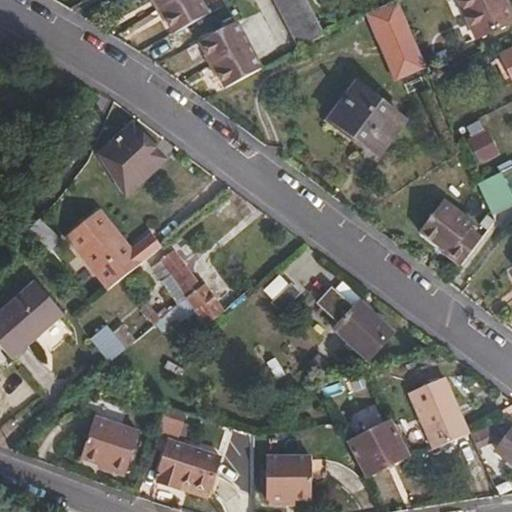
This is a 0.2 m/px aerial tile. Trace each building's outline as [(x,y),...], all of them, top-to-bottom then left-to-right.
[(153,0),(174,35),(208,15),(199,0),(153,0)] [(325,35),(306,0),(272,0),(298,50),(325,35)] [(428,71),(397,0),(396,0),(367,13),(397,84),(428,71)] [(457,0),(475,39),(511,22),(511,12),(506,0),(457,0)] [(199,41),(225,89),(262,69),(237,22),(199,41)] [(511,49),(500,55),(511,78),(511,49)] [(511,83),(511,78),(500,55),(495,58),(509,85),(511,83)] [(356,85),(331,119),(379,155),(404,122),(356,85)] [(133,126),(100,155),(126,197),(166,160),(133,126)] [(489,131),(473,136),(479,158),(495,153),(489,131)] [(511,165),(477,183),(489,209),(511,196),(511,165)] [(460,267),(482,239),(470,229),(474,223),(443,200),(438,206),(438,211),(435,211),(418,232),(443,251),(442,254),(460,267)] [(101,209),(97,212),(125,248),(129,245),(101,209)] [(65,237),(108,291),(162,248),(151,234),(132,249),(129,245),(125,248),(97,212),(65,237)] [(27,230),(46,249),(58,239),(38,220),(27,230)] [(58,239),(46,249),(50,252),(60,242),(58,239)] [(186,299),(207,326),(225,311),(204,284),(201,286),(175,250),(154,268),(180,304),(186,299)] [(278,307),(297,293),(283,275),(265,289),(278,307)] [(0,312),(0,347),(11,361),(64,315),(35,282),(0,312)] [(331,286),(317,301),(337,320),(351,305),(331,286)] [(360,302),(334,330),(367,361),(393,333),(360,302)] [(141,310),(154,327),(162,320),(149,304),(141,310)] [(113,336),(125,351),(137,341),(125,326),(113,336)] [(90,340),(110,364),(125,351),(106,327),(90,340)] [(247,344),(225,354),(228,360),(233,371),(233,372),(253,364),(253,363),(254,363),(247,344)] [(433,450),(442,447),(470,434),(445,377),(408,393),(433,450)] [(503,419),(511,416),(507,408),(499,412),(503,419)] [(94,417),(80,459),(126,474),(140,432),(94,417)] [(409,457),(390,421),(348,443),(367,478),(409,457)] [(494,423),(470,434),(477,449),(501,439),(494,423)] [(511,428),(495,451),(511,463),(511,428)] [(182,485),(210,494),(222,458),(168,440),(157,476),(158,476),(157,478),(181,487),(182,485)] [(312,456),(266,457),(266,501),(268,501),(268,506),(295,506),(296,501),(312,501),(312,456)] [(207,500),(210,494),(182,485),(181,487),(180,490),(207,500)]
